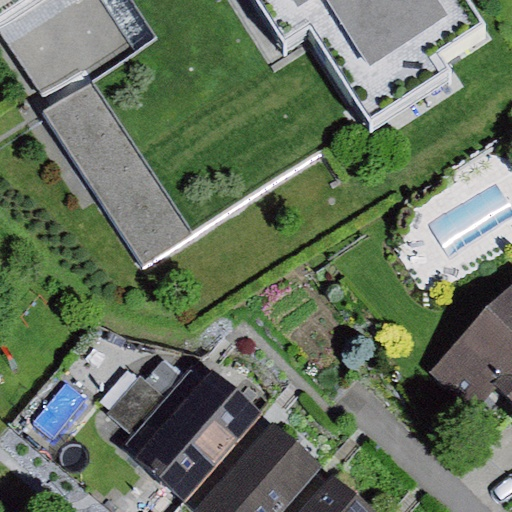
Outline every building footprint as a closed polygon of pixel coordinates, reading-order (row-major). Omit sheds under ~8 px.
[(0,0),(0,18),(27,0),(0,0)] [(460,0),(263,0),(287,38),(310,24),(370,122),(448,74),(435,52),(477,26),(460,0)] [(93,81),(44,113),(146,269),(195,238),(93,81)] [(511,290),(430,373),(471,413),(492,392),(511,411),(511,290)] [(135,434),(123,448),(186,504),(263,417),(200,361),(181,382),(135,434)] [(142,378),(111,413),(135,434),(181,382),(163,366),(147,383),(142,378)] [(285,511),(323,469),(263,417),(186,504),(195,511),(285,511)] [(372,511),(323,469),(285,511),(372,511)]
